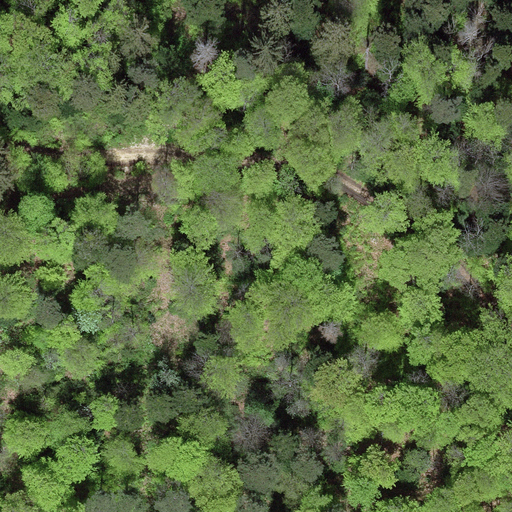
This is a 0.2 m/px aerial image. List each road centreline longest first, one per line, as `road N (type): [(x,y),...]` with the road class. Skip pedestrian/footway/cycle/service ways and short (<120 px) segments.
road 1 (track): [(511,327),(433,237),(334,176),(287,159),(196,169)]
road 2 (track): [(0,134),(29,153),(175,158),(196,169)]
